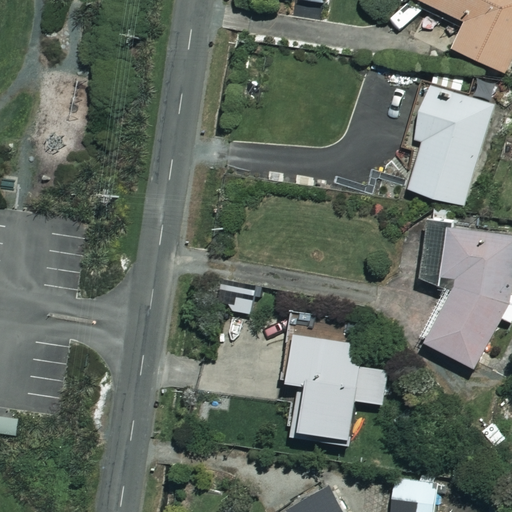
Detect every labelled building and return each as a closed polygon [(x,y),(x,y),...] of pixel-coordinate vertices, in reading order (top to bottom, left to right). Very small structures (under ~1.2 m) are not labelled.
[(511,60),(511,0),(425,0),(464,18),(451,46),(506,72),(511,60)] [(495,103),(426,83),(410,135),(422,138),(407,188),(465,205),(495,103)] [(442,289),(417,332),(473,366),(500,318),(511,322),(511,293),(510,293),(511,283),(511,235),(444,223),(432,279),(442,289)] [(363,342),(290,329),(281,377),(298,380),(289,433),(343,442),(351,398),(382,403),(388,368),(359,363),(363,342)] [(408,407),(391,420),(405,439),(422,426),(408,407)] [(32,416),(0,410),(0,436),(27,442),(32,416)] [(440,511),(444,482),(406,478),(393,486),(390,511),(440,511)] [(343,511),(324,481),(284,505),(288,510),(285,511),(343,511)]
